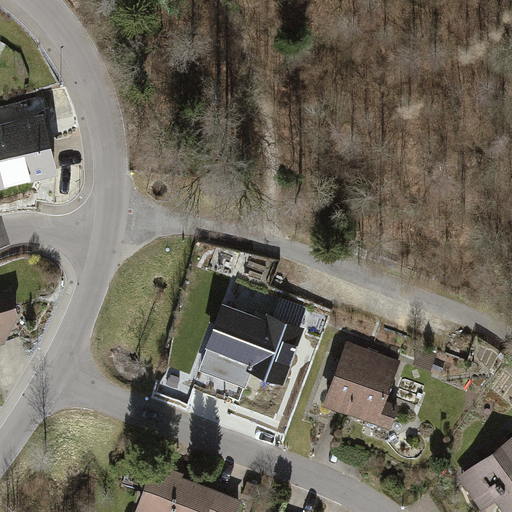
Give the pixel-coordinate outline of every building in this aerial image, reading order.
[(0,124),(0,173),(5,173),(8,185),(53,175),(40,116),(0,124)] [(0,342),(3,342),(14,309),(10,291),(0,293),(0,342)] [(280,385),(306,315),(274,303),(269,316),(263,314),(261,318),(225,305),(213,338),(209,336),(195,371),(242,389),(248,373),(280,385)] [(400,362),(345,341),(321,403),(386,428),(395,404),(386,400),(400,362)] [(435,359),(418,352),(413,364),(431,371),(435,359)] [(511,511),(511,436),(453,480),(476,511),(489,501),(497,511),(511,511)] [(234,511),(239,500),(171,475),(173,471),(154,464),(143,494),(148,496),(141,511),(234,511)] [(262,486),(248,481),(244,492),(258,497),(262,486)]
